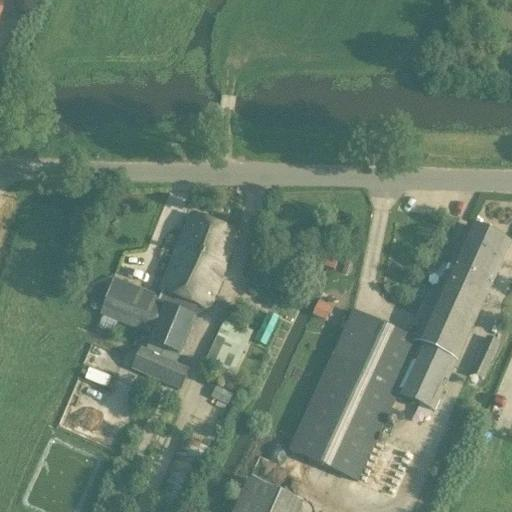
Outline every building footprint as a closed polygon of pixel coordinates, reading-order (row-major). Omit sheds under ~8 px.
[(161,292),(162,292),(197,308),(205,311),(210,308),(221,282),(238,234),(191,216),(161,292)] [(484,255),(503,263),(511,246),(469,227),(450,268),(468,276),(473,267),(478,269),(484,255)] [(434,413),(503,263),(484,255),(478,269),(473,267),(468,276),(450,268),(416,343),(353,314),(290,452),(358,483),(398,396),(434,413)] [(197,308),(162,292),(160,298),(114,280),(100,315),(153,336),(149,345),(179,357),(194,319),(193,319),(197,308)] [(278,300),(286,303),(289,296),(281,292),(278,300)] [(332,308),(319,303),(313,316),(326,322),(332,308)] [(231,309),(227,320),(238,324),(243,314),(231,309)] [(102,318),(96,333),(112,340),(119,324),(102,318)] [(233,376),(252,332),(226,320),(206,364),(206,366),(222,373),(219,380),(229,384),(233,376)] [(483,381),(500,345),(487,339),(470,375),(483,381)] [(180,391),(189,371),(141,350),(132,370),(180,391)] [(311,375),(296,368),(291,380),(306,387),(311,375)] [(216,389),(211,398),(228,407),(232,398),(216,389)] [(287,511),(293,499),(248,480),(234,511),(287,511)]
